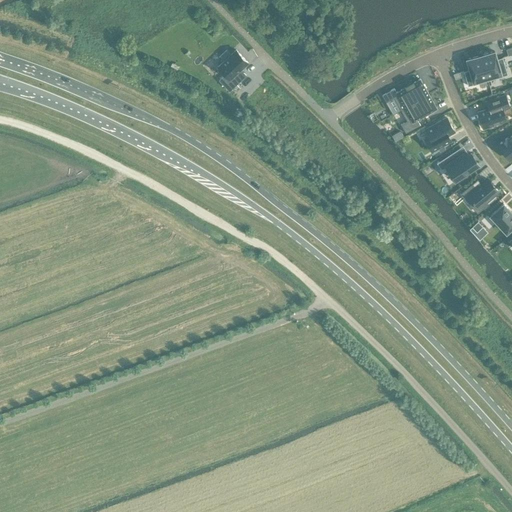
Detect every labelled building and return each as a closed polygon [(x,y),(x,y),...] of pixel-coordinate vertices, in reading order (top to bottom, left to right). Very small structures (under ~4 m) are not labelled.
[(224,60),(218,66),(225,74),(219,80),(229,90),(246,75),(243,71),(240,69),(248,62),(244,58),(236,49),(231,54),(226,49),(221,54),(220,55),(224,60)] [(494,51),(480,55),(487,78),(500,74),(500,76),(507,74),(502,57),(496,59),(494,51)] [(469,69),(464,71),(468,86),(475,84),(474,82),(487,78),(480,55),(466,59),(469,69)] [(394,88),(382,95),(386,102),(394,97),(401,110),(429,94),(420,78),(414,82),(413,80),(404,85),(405,87),(396,92),(394,88)] [(429,94),(401,110),(407,121),(400,124),(405,133),(420,125),(417,119),(422,116),(428,113),(436,108),(429,94)] [(489,108),(477,112),(483,127),(506,119),(502,109),(509,107),(504,94),(486,101),(489,108)] [(429,136),(424,138),(432,151),(451,140),(448,135),(454,131),(446,117),(425,129),(429,136)] [(500,144),(499,145),(509,159),(511,157),(511,135),(508,138),(507,137),(500,143),(500,144)] [(459,147),(437,163),(441,169),(445,166),(454,179),(463,173),(464,175),(474,169),(473,167),(478,164),(471,153),(467,155),(465,152),(463,153),(459,147)] [(473,187),(467,193),(472,199),(471,200),(473,201),(474,201),(478,206),(485,201),(488,204),(497,196),(494,193),(498,190),(488,179),(482,184),(477,179),(470,184),(473,187)] [(503,203),(490,215),(506,232),(511,226),(511,212),(509,209),(503,203)] [(478,221),(472,226),(476,231),(482,226),(478,221)]
